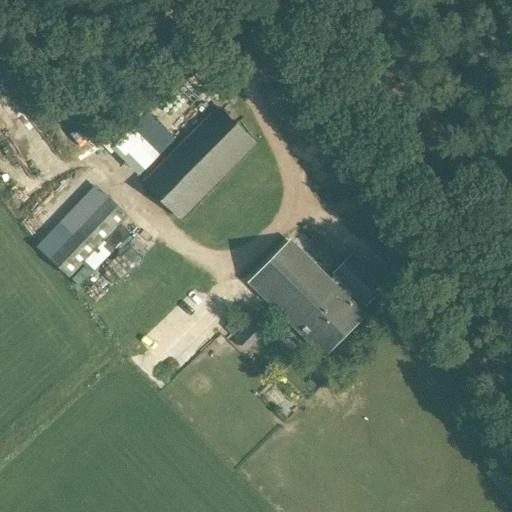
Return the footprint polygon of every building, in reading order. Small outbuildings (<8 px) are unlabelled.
[(254,142),(219,108),(145,182),(181,217),(254,142)] [(106,194),(47,257),(70,278),(129,216),(106,194)] [(130,233),(121,224),(104,242),(113,250),(130,233)] [(291,241),(255,278),(250,282),(324,355),(365,314),(291,241)] [(353,255),(335,273),(366,304),(384,286),(353,255)] [(235,320),(226,328),(234,336),(243,328),(235,320)] [(485,473),(511,504),(511,469),(503,459),(485,473)]
